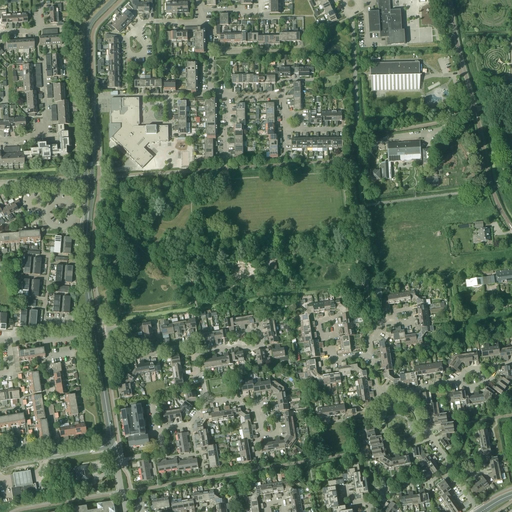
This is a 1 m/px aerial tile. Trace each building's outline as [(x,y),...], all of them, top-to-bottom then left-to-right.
[(149,0),(149,3),(144,3),(144,14),(150,14),(149,6),(152,6),(152,0),(149,0)] [(377,0),(378,11),(368,12),(369,33),(380,32),(380,37),(392,37),(392,38),(387,39),(388,45),(405,44),(404,30),(402,30),(401,10),(390,11),(389,0),(377,0)] [(138,14),(144,14),(144,3),(138,3),(138,1),(131,2),(133,8),(138,8),(138,14)] [(332,6),(329,1),(321,5),(323,10),(332,6)] [(281,2),(269,2),(270,14),(281,13),(281,2)] [(49,8),(49,13),(58,13),(58,12),(61,12),(61,7),(61,4),(59,4),(52,4),(53,8),(49,8)] [(127,10),(123,14),(131,21),(135,17),(130,12),(133,9),(128,5),(125,8),(127,10)] [(323,10),(325,14),(334,10),(332,6),(323,10)] [(325,14),(327,19),(336,15),(334,10),(325,14)] [(21,13),(22,22),(27,22),(27,18),(30,18),(30,11),(26,11),(26,13),(21,13)] [(127,25),(131,21),(123,14),(121,16),(119,14),(117,16),(127,25)] [(336,15),(327,19),(330,24),(338,20),(336,15)] [(118,19),(115,22),(123,29),(127,25),(117,16),(116,17),(118,19)] [(50,18),(50,24),(56,23),(56,26),(63,26),(63,23),(61,23),(61,21),(59,21),(58,18),(50,18)] [(119,33),(123,29),(115,22),(112,25),(109,23),(107,26),(112,31),(114,29),(119,33)] [(187,32),(195,32),(195,54),(204,54),(204,32),(201,32),(201,27),(187,27),(187,32)] [(108,44),(120,44),(119,39),(116,39),(116,36),(105,34),(105,39),(108,39),(108,44)] [(6,42),(2,45),(4,50),(7,49),(7,50),(12,50),(12,41),(6,41),(6,42)] [(419,62),(370,63),(371,76),(372,91),(419,90),(419,75),(419,62)] [(187,90),(176,91),(176,93),(196,93),(196,63),(187,63),(187,90)] [(299,77),(304,77),(304,67),(298,67),(298,65),(294,65),(294,66),(294,69),(295,74),(299,73),(299,77)] [(308,67),(304,67),(304,77),(309,76),(309,73),(313,73),(313,65),(308,65),(308,67)] [(57,102),(67,101),(64,101),(63,84),(57,84),(53,84),(54,102),(57,102)] [(111,137),(127,152),(152,126),(137,127),(137,125),(140,125),(139,98),(123,98),(123,99),(121,99),(121,98),(111,98),(111,137)] [(174,105),(174,107),(186,107),(186,101),(195,101),(195,98),(184,99),(184,101),(178,101),(178,105),(174,105)] [(216,135),(219,135),(219,131),(216,131),(215,125),(219,125),(219,120),(215,120),(215,114),(219,114),(219,110),(215,110),(215,98),(197,98),(197,101),(206,101),(207,139),(204,139),(205,161),(213,161),(213,157),(217,157),(217,153),(213,153),(213,146),(217,146),(217,142),(213,142),(213,139),(216,139),(216,135)] [(68,124),(67,101),(57,102),(58,125),(64,125),(68,124)] [(36,108),(27,108),(27,114),(28,114),(28,117),(35,116),(35,113),(36,113),(36,108)] [(308,124),(315,124),(316,124),(316,114),(311,114),(311,110),(308,110),(308,124)] [(25,117),(19,117),(20,126),(25,126),(25,124),(28,124),(28,118),(25,118),(25,117)] [(56,125),(56,133),(60,133),(65,132),(64,125),(58,125),(56,125)] [(168,142),(168,126),(152,126),(127,152),(130,155),(129,156),(142,169),(153,157),(144,148),(150,141),(152,142),(168,142)] [(69,147),(68,132),(65,132),(60,133),(61,147),(62,147),(62,150),(60,151),(60,155),(67,154),(67,150),(66,150),(66,147),(69,147)] [(388,162),(381,163),(382,180),(391,180),(390,162),(421,161),(420,141),(402,142),(402,143),(399,143),(399,142),(387,143),(388,162)] [(57,155),(56,151),(56,145),(48,145),(48,146),(45,146),(45,142),(37,143),(37,148),(38,148),(38,155),(42,155),(42,159),(50,159),(49,156),(57,156),(57,155)] [(38,148),(37,148),(30,148),(30,151),(31,151),(31,156),(38,156),(38,155),(38,148)] [(425,150),(423,150),(423,152),(423,160),(424,163),(426,163),(430,163),(432,163),(432,150),(425,150)] [(23,151),(23,153),(24,159),(31,159),(31,156),(31,151),(30,151),(23,151)] [(24,163),(24,159),(23,153),(0,154),(0,152),(0,161),(0,162),(0,164),(24,163)] [(437,176),(425,178),(426,186),(441,184),(440,179),(438,179),(437,176)] [(18,200),(9,205),(13,212),(18,210),(16,207),(20,204),(18,200)] [(9,205),(4,207),(11,220),(14,218),(12,215),(11,215),(10,214),(13,212),(9,205)] [(11,220),(4,207),(0,209),(2,213),(1,213),(4,217),(7,216),(8,217),(7,218),(9,221),(11,220)] [(0,243),(40,241),(39,236),(39,231),(36,231),(36,226),(32,226),(33,231),(26,231),(26,227),(22,227),(22,231),(18,232),(18,233),(16,233),(16,228),(11,229),(11,233),(0,233),(0,243)] [(479,230),(480,236),(480,242),(490,241),(488,229),(479,230)] [(491,276),(491,277),(492,283),(492,284),(502,282),(502,281),(506,280),(506,282),(511,281),(511,269),(508,270),(495,272),(496,276),(491,276)] [(483,285),(483,284),(482,278),(466,281),(467,287),(471,286),(472,286),(473,287),(474,287),(475,287),(476,287),(477,287),(479,287),(480,286),(481,286),(482,286),(483,285)] [(414,291),(408,292),(409,302),(413,301),(414,302),(417,297),(415,296),(414,291)] [(418,298),(415,302),(417,303),(417,306),(426,305),(426,299),(425,297),(418,298)] [(339,310),(342,306),(340,304),(339,300),(334,301),(335,310),(338,310),(339,310)] [(299,316),(299,320),(309,319),(309,317),(310,315),(306,312),(303,315),(299,316)] [(174,333),(174,331),(172,325),(169,325),(168,321),(166,322),(168,334),(174,333)] [(419,332),(424,336),(424,335),(426,333),(430,332),(430,326),(420,328),(421,331),(419,332)] [(385,336),(383,339),(386,341),(388,338),(394,337),(393,332),(385,333),(385,336)] [(386,341),(383,339),(382,341),(378,342),(380,350),(385,349),(384,343),(386,341)] [(45,358),(43,347),(40,348),(40,343),(36,344),(37,348),(34,349),(35,360),(45,358)] [(35,360),(34,349),(30,349),(30,345),(26,345),(27,350),(24,350),(26,361),(35,360)] [(277,345),(280,358),(280,361),(288,360),(287,356),(285,356),(284,348),(280,349),(280,345),(277,345)] [(26,361),(24,350),(20,351),(19,346),(18,347),(18,346),(17,346),(17,347),(17,350),(18,353),(18,356),(19,359),(19,362),(26,361)] [(236,349),(238,362),(244,361),(243,352),(239,352),(238,348),(236,349)] [(452,360),(459,366),(461,363),(459,355),(455,356),(454,357),(453,356),(451,360),(452,360)] [(452,360),(451,360),(450,359),(447,363),(449,364),(448,365),(459,373),(460,371),(457,368),(459,366),(452,360)] [(345,376),(343,362),(340,363),(341,367),(338,367),(338,368),(335,369),(336,372),(339,371),(339,373),(340,377),(345,376)] [(358,372),(360,370),(358,368),(357,364),(349,366),(350,371),(355,371),(358,372)] [(392,370),(391,364),(378,366),(378,369),(382,368),(383,374),(389,373),(389,370),(392,370)] [(128,373),(126,376),(129,378),(133,381),(138,374),(137,369),(135,369),(134,371),(130,368),(127,372),(128,373)] [(363,371),(360,370),(358,372),(361,374),(361,379),(367,379),(366,371),(363,371)] [(39,379),(42,379),(43,379),(43,375),(38,376),(38,372),(27,373),(28,384),(39,383),(39,379)] [(417,378),(416,376),(415,373),(410,373),(411,383),(414,382),(415,386),(418,386),(417,381),(420,381),(420,378),(417,378)] [(320,376),(319,375),(315,379),(318,381),(319,386),(324,385),(323,376),(320,376)] [(511,380),(505,376),(503,378),(500,376),(498,378),(508,386),(511,380)] [(119,392),(132,390),(131,384),(133,381),(129,378),(126,381),(127,384),(122,385),(123,389),(119,389),(119,392)] [(392,378),(390,380),(392,382),(393,386),(401,384),(400,379),(395,379),(392,378)] [(505,390),(508,386),(498,378),(497,380),(500,382),(498,385),(505,390)] [(274,392),(280,384),(277,381),(276,382),(275,381),(270,382),(272,390),(274,392)] [(30,394),(41,392),(40,389),(45,389),(44,385),(40,386),(39,383),(28,384),(30,394)] [(283,386),(280,384),(274,392),(276,394),(284,392),(284,388),(283,387),(283,386)] [(484,392),(491,397),(495,393),(484,385),(483,387),(486,390),(484,392)] [(502,395),(505,390),(498,385),(496,388),(493,385),(491,387),(502,395)] [(187,399),(185,401),(189,404),(191,401),(197,401),(197,395),(195,395),(195,392),(186,393),(187,399)] [(492,398),(491,397),(484,392),(482,395),(484,403),(488,402),(489,401),(490,402),(492,398)] [(41,394),(31,396),(39,442),(49,440),(49,437),(53,436),(53,433),(48,434),(47,427),(52,426),(51,423),(47,423),(46,419),(45,419),(41,394)] [(75,398),(74,394),(63,396),(67,416),(78,415),(77,410),(77,408),(75,402),(75,400),(75,398)] [(189,404),(185,401),(180,408),(181,414),(183,414),(184,412),(188,415),(191,410),(190,410),(192,406),(189,404)] [(370,401),(365,401),(365,407),(363,409),(366,411),(368,409),(372,408),(370,401)] [(146,436),(145,432),(141,404),(132,406),(132,409),(121,410),(126,437),(129,436),(129,438),(128,438),(129,447),(136,446),(136,447),(150,445),(148,435),(146,436)] [(233,415),(234,415),(239,414),(241,416),(244,413),(241,411),(240,408),(232,410),(233,415)] [(0,417),(0,428),(25,424),(23,413),(20,414),(19,409),(16,410),(16,414),(10,416),(9,411),(6,412),(6,416),(0,417)] [(207,410),(207,414),(203,414),(204,418),(202,420),(205,422),(207,420),(212,419),(211,413),(210,409),(207,410)] [(365,414),(366,411),(363,409),(362,412),(356,413),(357,418),(365,417),(365,414)] [(350,410),(345,410),(345,414),(345,416),(342,417),(343,420),(346,419),(346,420),(349,420),(350,424),(352,423),(350,410)] [(246,415),(244,413),(241,416),(240,418),(241,424),(245,423),(245,424),(251,423),(249,415),(246,415)] [(431,416),(431,415),(429,416),(429,418),(434,417),(434,420),(433,420),(433,421),(433,424),(435,423),(435,425),(440,425),(453,423),(455,423),(455,420),(447,421),(446,413),(440,414),(431,416)] [(204,430),(203,425),(205,422),(202,420),(200,423),(197,423),(198,431),(204,430)] [(453,429),(458,428),(457,426),(453,427),(453,428),(444,429),(443,428),(441,428),(440,428),(440,429),(440,431),(441,431),(441,433),(439,433),(440,435),(444,435),(443,434),(449,433),(449,434),(454,433),(453,433),(453,431),(454,431),(453,429)] [(204,430),(198,431),(198,434),(194,435),(195,437),(208,435),(211,434),(210,429),(208,429),(204,430)] [(178,441),(187,439),(187,435),(189,435),(188,432),(177,434),(178,441)] [(253,436),(252,433),(243,435),(244,440),(247,440),(249,440),(250,443),(253,442),(252,439),(257,438),(257,435),(253,436)] [(450,440),(449,434),(449,433),(443,434),(444,435),(444,438),(440,441),(445,448),(450,445),(447,442),(450,440)] [(287,436),(285,438),(294,444),(296,441),(295,440),(296,439),(300,438),(299,434),(296,434),(295,435),(295,434),(287,436)] [(479,437),(480,443),(488,441),(488,437),(492,437),(491,435),(479,437)] [(381,436),(376,437),(370,438),(370,440),(369,440),(371,446),(372,448),(371,448),(371,449),(383,446),(383,444),(384,444),(384,441),(383,441),(382,441),(381,436)] [(285,449),(284,441),(280,441),(280,437),(277,438),(279,450),(285,449)] [(285,438),(284,441),(285,449),(290,448),(290,447),(291,448),(294,444),(285,438)] [(188,443),(187,439),(178,441),(179,447),(190,445),(190,443),(188,443)] [(201,447),(202,450),(205,450),(204,447),(206,447),(206,446),(210,446),(210,445),(209,440),(200,442),(200,445),(196,445),(197,448),(201,447)] [(180,454),(190,453),(189,448),(191,448),(190,445),(179,447),(180,454)] [(419,457),(422,452),(421,446),(416,447),(416,448),(412,449),(413,458),(419,457)] [(493,446),(481,448),(482,454),(491,452),(490,449),(494,448),(493,446)] [(380,464),(384,466),(389,457),(387,456),(385,456),(385,452),(386,452),(385,450),(385,449),(384,450),(382,450),(381,452),(372,453),(373,459),(379,457),(380,462),(381,463),(380,464)] [(423,463),(431,457),(429,455),(427,457),(423,452),(422,452),(419,457),(423,463)] [(399,454),(397,454),(399,467),(405,466),(403,457),(400,457),(399,454)] [(428,469),(435,463),(434,462),(437,460),(434,456),(432,458),(434,460),(433,460),(431,457),(423,463),(428,469)] [(171,470),(178,469),(178,468),(177,460),(176,457),(173,458),(174,460),(170,460),(171,470)] [(193,459),(192,457),(190,458),(191,469),(198,468),(197,458),(193,459)] [(392,459),(389,457),(384,466),(387,468),(388,467),(389,468),(393,467),(392,459)] [(498,457),(493,458),(489,458),(490,462),(486,463),(486,465),(499,463),(498,457)] [(191,469),(190,458),(187,458),(187,460),(183,461),(185,470),(191,469)] [(163,459),(160,460),(161,462),(157,462),(158,472),(165,471),(163,459)] [(163,459),(165,471),(171,470),(170,460),(166,461),(166,459),(163,459)] [(178,468),(178,469),(178,471),(185,470),(183,461),(180,461),(179,459),(177,460),(178,468)] [(148,460),(139,461),(140,468),(151,466),(151,463),(149,464),(148,460)] [(362,494),(369,493),(366,477),(361,478),(359,463),(352,464),(353,468),(346,469),(347,473),(342,474),(343,479),(343,481),(353,479),(356,500),(363,499),(362,494)] [(435,463),(428,469),(432,475),(443,467),(441,466),(438,468),(435,463)] [(88,475),(88,474),(86,466),(78,468),(74,465),(70,466),(70,471),(74,473),(75,482),(80,481),(83,483),(92,482),(91,478),(88,475)] [(140,468),(141,475),(150,473),(150,469),(152,469),(151,466),(140,468)] [(501,474),(500,468),(491,470),(492,473),(488,474),(489,476),(501,474)] [(13,474),(16,487),(33,484),(30,471),(13,474)] [(154,479),(153,476),(151,477),(150,473),(141,475),(142,481),(154,479)] [(479,482),(484,489),(489,486),(481,475),(480,476),(482,480),(479,482)] [(339,507),(338,497),(336,486),(339,485),(338,479),(328,481),(329,488),(323,489),(326,509),(332,508),(332,511),(353,511),(353,510),(346,511),(346,506),(339,507)] [(437,485),(440,490),(450,483),(449,481),(446,483),(444,480),(437,485)] [(287,491),(290,487),(288,486),(287,481),(282,482),(284,491),(286,491),(287,491)] [(474,481),(472,482),(479,492),(484,489),(479,482),(476,484),(474,481)] [(469,489),(475,496),(479,492),(472,482),(470,483),(472,486),(469,489)] [(447,492),(451,490),(449,487),(452,485),(450,483),(440,490),(443,495),(447,492)] [(32,484),(15,487),(11,488),(12,497),(13,497),(22,496),(37,493),(36,489),(35,484),(32,484)] [(291,488),(288,492),(290,493),(290,496),(300,495),(299,489),(294,490),(291,488)] [(213,490),(208,491),(209,501),(212,500),(212,499),(215,498),(216,496),(214,495),(213,490)] [(449,495),(447,492),(443,495),(440,497),(443,502),(454,494),(452,492),(449,495)] [(248,503),(257,502),(257,499),(258,497),(254,494),(252,497),(247,498),(248,503)] [(447,506),(454,501),(452,498),(455,496),(454,494),(443,502),(447,506)] [(193,500),(187,500),(189,510),(192,510),(191,511),(195,511),(194,508),(197,508),(197,505),(194,505),(194,503),(193,503),(193,500)] [(456,504),(454,501),(447,506),(450,511),(460,504),(459,502),(456,504)] [(93,510),(92,511),(115,511),(114,502),(97,504),(98,510),(93,510)] [(386,502),(385,504),(395,511),(399,507),(398,507),(391,502),(389,504),(386,502)]
